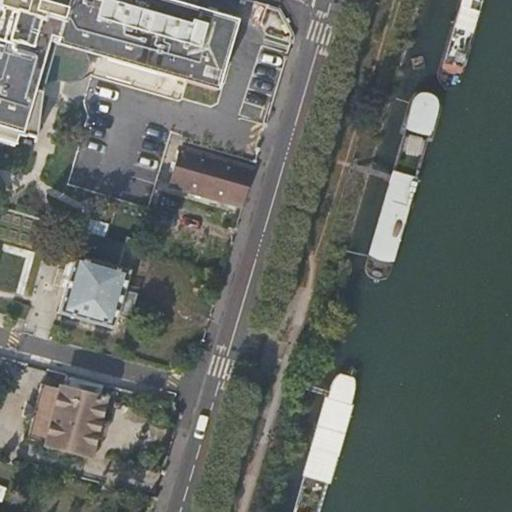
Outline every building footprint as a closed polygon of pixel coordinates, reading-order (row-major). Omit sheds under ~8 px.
[(0,0),(0,92),(43,104),(43,93),(38,92),(39,90),(39,88),(39,87),(39,85),(43,70),(50,72),(59,40),(189,77),(188,82),(215,90),(235,21),(160,0),(0,0)] [(43,104),(0,92),(0,139),(17,144),(20,134),(33,138),(33,136),(43,139),(43,104)] [(181,148),(171,185),(242,206),(252,169),(181,148)] [(20,245),(37,250),(44,223),(28,218),(20,245)] [(133,244),(83,230),(59,311),(113,326),(129,270),(120,267),(125,250),(130,249),(133,244)] [(153,366),(184,375),(190,353),(159,345),(153,366)] [(60,388),(46,441),(91,452),(105,400),(60,388)]
